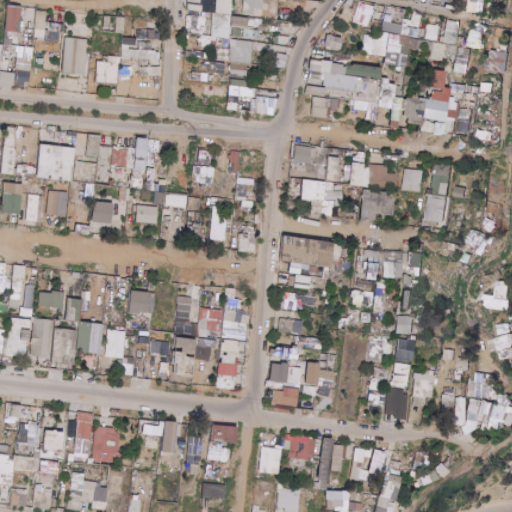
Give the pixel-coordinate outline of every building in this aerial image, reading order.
[(231,0),(202,0),(202,13),(231,14),(231,0)] [(262,16),(262,0),(242,0),(242,15),(262,16)] [(278,18),(279,0),(272,0),(272,9),(267,8),(266,17),(278,18)] [(484,0),(468,0),(468,13),(484,14),(484,0)] [(373,5),(357,3),(354,23),(370,25),(373,5)] [(20,31),(21,7),(6,6),(5,31),(20,31)] [(384,21),(404,22),(404,8),(385,7),(384,21)] [(44,38),(45,11),(35,11),(34,37),(44,38)] [(422,15),(413,13),(410,26),(419,28),(422,15)] [(191,33),(207,34),(208,17),(191,16),(191,33)] [(247,18),(230,17),(230,27),(247,28),(247,18)] [(124,19),(114,19),(114,30),(124,29),(124,19)] [(458,38),(459,22),(447,21),(445,44),(463,46),(464,38),(458,38)] [(381,32),(401,34),(402,24),(382,22),(381,32)] [(62,24),(45,23),(45,39),(61,39),(62,24)] [(427,39),(438,41),(439,25),(429,24),(427,39)] [(419,29),(404,26),(402,36),(417,38),(419,29)] [(155,39),(155,30),(137,30),(137,39),(155,39)] [(3,52),(16,53),(16,46),(12,46),(12,32),(4,31),(3,52)] [(384,64),(406,67),(410,37),(389,34),(384,64)] [(340,51),(343,39),(328,35),(325,47),(340,51)] [(229,38),(205,37),(205,47),(229,48),(229,38)] [(64,75),(86,75),(87,39),(65,38),(64,75)] [(252,41),(230,40),(229,75),(246,76),(247,65),(251,65),(252,41)] [(152,42),(138,42),(138,49),(121,49),(121,58),(147,59),(147,51),(151,51),(152,42)] [(457,71),(466,72),(470,50),(461,48),(457,71)] [(506,72),(507,52),(484,51),(483,71),(506,72)] [(97,83),(118,84),(119,57),(108,57),(108,62),(98,62),(97,83)] [(354,90),(355,77),(345,76),(346,63),(311,60),(310,72),(319,72),(318,87),(354,90)] [(209,72),(224,73),(225,63),(209,62),(209,72)] [(379,80),(381,69),(347,64),(346,74),(379,80)] [(121,76),(132,77),(132,67),(121,66),(121,76)] [(447,72),(431,70),(428,88),(444,90),(447,72)] [(213,82),(213,74),(191,73),(191,81),(213,82)] [(245,80),(229,79),(227,109),(236,110),(238,95),(251,97),(252,88),(245,88),(245,80)] [(378,104),(354,101),(353,110),(367,112),(365,120),(374,121),(375,107),(391,109),(389,124),(397,125),(400,98),(393,97),(395,83),(381,81),(378,104)] [(491,93),(492,83),(481,83),(480,92),(491,93)] [(325,89),(306,86),(305,94),(324,97),(325,89)] [(459,121),(457,132),(476,135),(479,117),(485,118),(489,93),(477,91),(472,123),(459,121)] [(408,96),(403,122),(421,125),(425,99),(408,96)] [(275,99),(255,98),(254,114),(274,115),(275,99)] [(333,99),(313,98),(312,118),(331,119),(333,99)] [(425,118),(444,123),(448,103),(429,99),(425,118)] [(452,118),(458,119),(461,103),(454,102),(452,118)] [(0,173),(12,175),(18,129),(5,127),(0,172),(0,173)] [(99,158),(101,136),(88,135),(86,157),(99,158)] [(136,149),(114,148),(113,169),(146,170),(147,140),(136,139),(136,149)] [(36,179),(72,181),(74,147),(38,145),(36,179)] [(294,164),(310,164),(311,147),(294,146),(294,164)] [(317,155),(330,155),(330,147),(317,147),(317,155)] [(196,162),(209,164),(210,151),(198,150),(196,162)] [(240,152),(231,151),(230,174),(240,174),(240,152)] [(338,181),(339,158),(327,157),(326,180),(338,181)] [(96,182),(97,163),(74,162),(73,181),(96,182)] [(344,170),(343,183),(362,184),(363,164),(351,163),(350,170),(344,170)] [(432,195),(447,197),(451,166),(436,164),(432,195)] [(387,166),(370,165),(369,185),(396,187),(397,174),(387,174),(387,166)] [(193,183),(213,183),(214,167),(194,166),(193,183)] [(111,177),(123,178),(124,168),(111,167),(111,177)] [(422,191),(422,170),(406,170),(405,191),(422,191)] [(247,185),(254,185),(255,179),(238,178),(236,214),(253,215),(254,202),(246,201),(247,185)] [(302,200),(324,201),(325,181),(302,181),(302,200)] [(21,214),(22,184),(2,183),(1,213),(21,214)] [(165,205),(165,185),(155,185),(155,205),(165,205)] [(453,197),(466,198),(467,188),(454,187),(453,197)] [(129,201),(130,189),(120,189),(119,200),(129,201)] [(67,216),(67,192),(48,191),(47,215),(67,216)] [(375,215),(393,216),(394,194),(362,192),(361,219),(375,220),(375,215)] [(42,197),(29,195),(25,220),(38,222),(42,197)] [(444,226),(446,198),(427,197),(426,225),(444,226)] [(114,204),(94,202),(92,222),(112,224),(114,204)] [(158,207),(137,206),(136,224),(157,224),(158,207)] [(232,208),(212,207),(211,240),(227,241),(227,225),(232,226),(232,208)] [(4,222),(18,224),(19,215),(5,214),(4,222)] [(90,226),(76,225),(75,232),(89,234),(90,226)] [(239,252),(256,253),(257,227),(240,226),(239,252)] [(288,273),(301,275),(302,265),(350,270),(350,262),(340,260),(342,244),(284,237),(282,261),(290,262),(288,273)] [(401,252),(393,251),(392,263),(383,262),(382,278),(400,279),(401,252)] [(20,309),(24,266),(14,265),(9,308),(20,309)] [(309,290),(311,277),(295,275),(294,288),(309,290)] [(411,290),(412,276),(402,275),(401,290),(411,290)] [(508,282),(494,281),(493,299),(507,299),(508,282)] [(234,299),(236,289),(229,288),(222,338),(246,341),(249,315),(241,314),(243,300),(234,299)] [(65,294),(40,290),(38,306),(63,310),(65,294)] [(350,306),(361,308),(363,292),(351,291),(350,306)] [(413,311),(414,292),(401,291),(400,310),(413,311)] [(155,293),(131,292),(130,313),(154,314),(155,293)] [(298,294),(285,292),(283,309),(295,311),(298,294)] [(373,293),(364,292),(362,305),(371,306),(373,293)] [(297,308),(315,310),(316,296),(298,294),(297,308)] [(192,298),(178,296),(176,311),(177,311),(174,334),(196,336),(198,324),(189,323),(192,298)] [(384,297),(374,296),(373,311),(383,311),(384,297)] [(81,299),(67,299),(66,321),(80,322),(81,299)] [(221,332),(223,310),(200,308),(199,330),(221,332)] [(26,356),(31,320),(11,318),(5,366),(12,367),(13,355),(26,356)] [(53,320),(33,319),(31,357),(51,358),(53,320)] [(101,354),(102,324),(78,323),(77,353),(101,354)]
